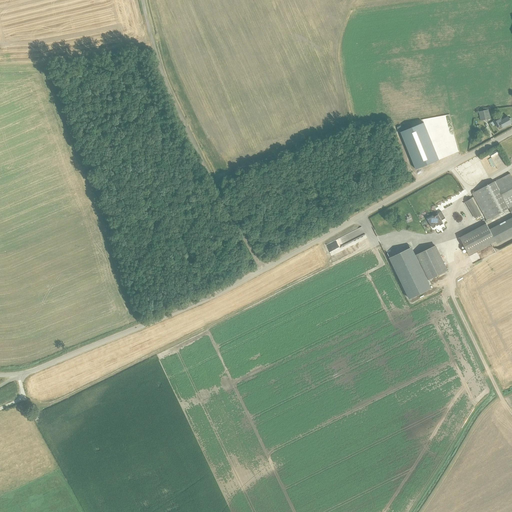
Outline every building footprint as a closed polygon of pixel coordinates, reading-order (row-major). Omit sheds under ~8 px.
[(479,109),(479,111),(481,120),(491,118),(489,111),(491,110),(490,106),(479,109)] [(498,117),(494,119),(498,126),(501,124),(503,127),(511,122),(511,118),(511,117),(509,118),(508,116),(502,119),(499,120),(498,117)] [(424,123),(401,132),(416,169),(427,165),(439,160),(424,123)] [(500,151),(483,158),(489,172),(498,168),(494,158),(502,155),(500,151)] [(487,220),(499,214),(509,208),(511,213),(511,176),(510,173),(473,193),(486,218),(487,220)] [(449,191),(429,201),(433,211),(453,201),(449,191)] [(472,198),(466,202),(475,218),(481,215),(472,198)] [(442,211),(428,219),(433,228),(439,225),(440,226),(444,224),(442,220),(445,218),(442,211)] [(499,214),(487,220),(486,221),(487,223),(500,216),(499,214)] [(486,223),(460,237),(469,256),(496,241),(497,244),(511,236),(511,217),(489,230),(487,224),(486,223)] [(436,245),(416,255),(428,280),(448,271),(436,245)] [(412,247),(389,258),(409,299),(431,288),(412,247)]
